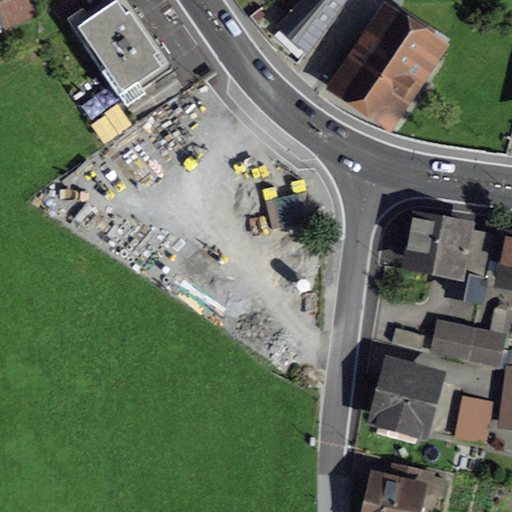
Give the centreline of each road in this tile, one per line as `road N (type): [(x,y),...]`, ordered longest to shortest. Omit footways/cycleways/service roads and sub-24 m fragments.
road 1 (tertiary): [(329,511),(356,199),(370,156)]
road 2 (secondary): [(200,0),(288,107),(370,156)]
road 3 (secondary): [(370,156),(511,187)]
